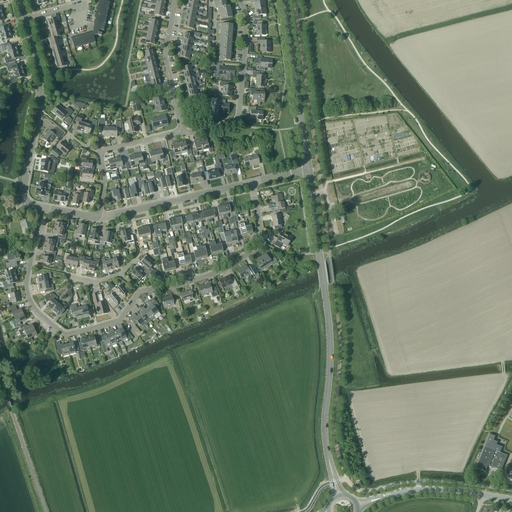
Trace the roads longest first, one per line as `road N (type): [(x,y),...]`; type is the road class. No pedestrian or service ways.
road 1 (tertiary): [(327,453),(329,334),(314,216)]
road 2 (residential): [(138,292),(120,319),(78,332),(64,335),(40,315),(26,277),(41,207)]
road 3 (unclassified): [(41,207),(27,203),(22,190),(41,86),(25,19)]
road 4 (residential): [(251,181),(263,244),(224,269),(138,292)]
road 5 (residential): [(182,132),(238,121),(240,0)]
road 6 (unclassified): [(251,181),(99,217)]
road 7 (residential): [(182,132),(165,57),(175,0)]
road 8 (tertiary): [(301,125),(283,0)]
